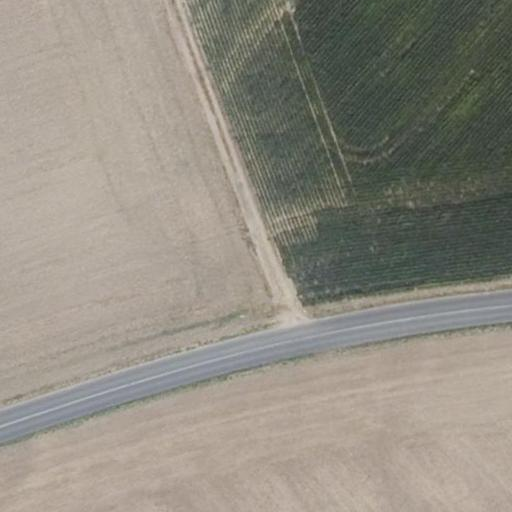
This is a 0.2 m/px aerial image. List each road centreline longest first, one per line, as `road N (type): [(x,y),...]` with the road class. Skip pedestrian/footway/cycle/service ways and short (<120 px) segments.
road 1 (tertiary): [(0,427),(296,336),(511,303)]
road 2 (track): [(177,0),(296,336)]
